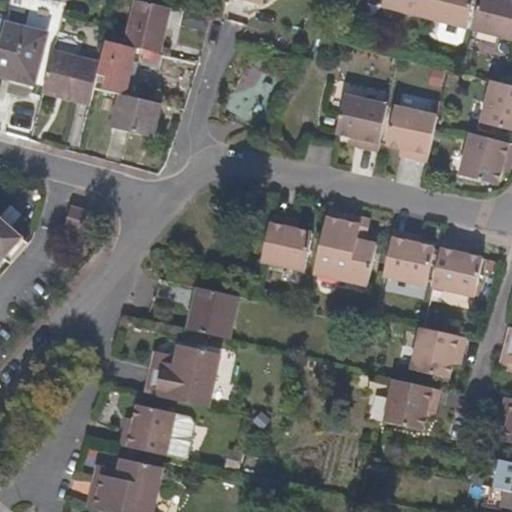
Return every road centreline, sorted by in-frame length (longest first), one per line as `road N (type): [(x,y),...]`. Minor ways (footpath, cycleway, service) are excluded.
road 1 (residential): [(208,163),(224,159),(511,218)]
road 2 (residential): [(54,511),(128,254)]
road 3 (residential): [(128,254),(0,398)]
road 4 (residential): [(0,153),(165,200)]
road 5 (residential): [(208,163),(197,126),(222,32)]
